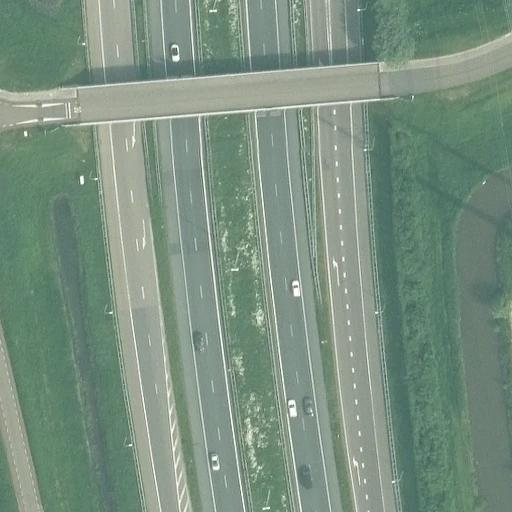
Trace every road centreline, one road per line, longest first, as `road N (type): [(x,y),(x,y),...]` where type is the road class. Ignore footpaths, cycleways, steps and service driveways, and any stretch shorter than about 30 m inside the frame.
road 1 (unclassified): [(0,113),(397,79),(468,68),(511,49)]
road 2 (motorway): [(106,0),(130,254),(169,511)]
road 3 (motorway): [(172,0),(200,310),(232,511)]
road 4 (motorway): [(315,511),(284,297),(259,0)]
road 5 (motorway): [(376,511),(339,69)]
road 6 (tertiary): [(31,511),(0,368)]
